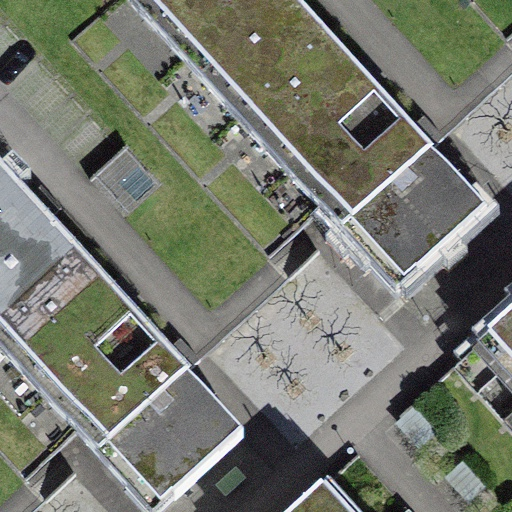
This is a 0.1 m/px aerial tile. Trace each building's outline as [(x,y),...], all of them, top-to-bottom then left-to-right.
[(118,0),(251,147),(343,65),(284,0),(118,0)] [(400,129),(343,65),(251,147),(385,298),(477,216),(400,129)] [(0,364),(8,373),(98,292),(19,205),(0,184),(0,364)] [(152,353),(98,292),(8,373),(133,511),(144,511),(228,437),(152,353)] [(511,312),(475,345),(511,385),(511,312)] [(311,511),(355,511),(336,490),(311,511)]
